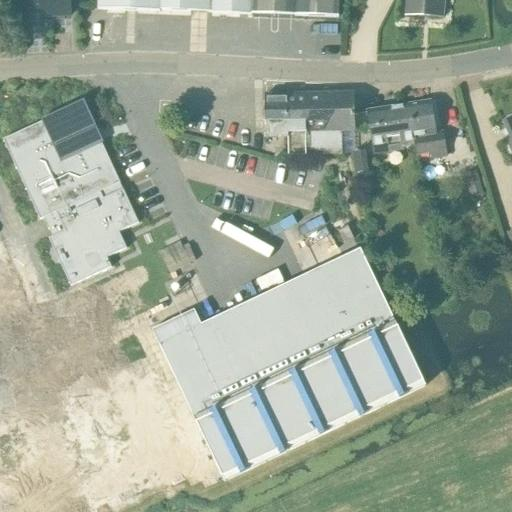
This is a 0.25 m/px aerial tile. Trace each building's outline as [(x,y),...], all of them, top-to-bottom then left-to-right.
[(36,0),(37,18),(70,16),(69,0),(36,0)] [(295,0),(294,16),(339,18),(339,0),(98,0),(98,10),(160,12),(160,11),(164,11),(164,10),(212,12),(212,13),(252,14),(252,0),(295,0)] [(406,0),(406,15),(443,17),(444,0),(406,0)] [(289,155),(311,155),(342,155),(342,135),(354,134),(354,93),(266,94),(267,138),(289,138),(289,155)] [(409,104),(415,144),(416,149),(417,156),(446,152),(443,132),(436,133),(431,101),(409,104)] [(120,183),(83,104),(3,140),(40,220),(44,218),(51,234),(49,237),(72,285),(111,267),(107,256),(126,247),(119,232),(138,222),(120,183)] [(415,144),(409,104),(368,111),(374,155),(404,150),(403,146),(415,144)] [(206,110),(191,108),(189,118),(205,120),(206,110)] [(511,117),(502,122),(510,140),(506,142),(511,154),(511,117)] [(353,151),(354,172),(367,171),(366,150),(353,151)] [(464,174),(471,198),(483,195),(477,171),(464,174)] [(344,244),(354,239),(347,226),(338,231),(344,244)] [(194,417),(195,419),(209,450),(224,482),(426,386),(361,249),(201,325),(194,310),(153,330),(194,417)] [(384,263),(382,266),(383,275),(387,278),(392,277),(395,273),(393,265),(389,262),(384,263)] [(278,270),(256,280),(262,292),(284,281),(278,270)] [(89,286),(32,306),(19,272),(0,278),(0,345),(5,344),(0,330),(0,319),(9,316),(38,396),(118,367),(89,286)] [(0,389),(24,379),(8,343),(0,346),(0,389)] [(106,423),(161,398),(144,362),(90,387),(106,423)] [(71,511),(37,427),(0,442),(0,511),(71,511)]
